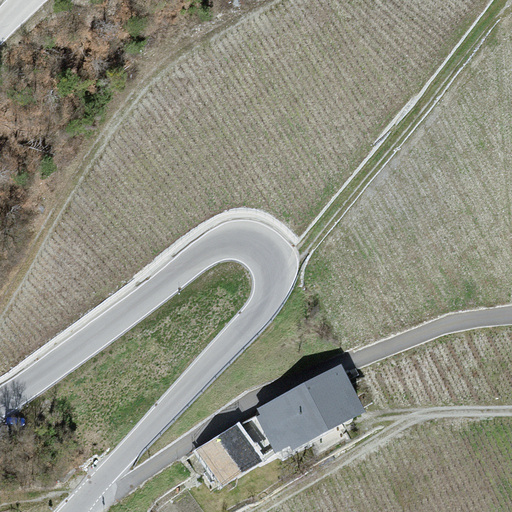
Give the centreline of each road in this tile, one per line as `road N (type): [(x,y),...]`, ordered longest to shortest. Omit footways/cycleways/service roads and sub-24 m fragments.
road 1 (tertiary): [(0,400),(209,245),(249,238),(274,255),(277,274),(261,311),(75,507)]
road 2 (unclassified): [(511,316),(449,324),(244,406),(147,476),(75,507)]
